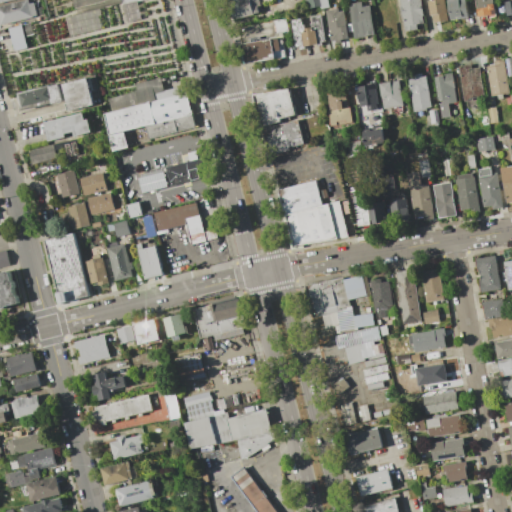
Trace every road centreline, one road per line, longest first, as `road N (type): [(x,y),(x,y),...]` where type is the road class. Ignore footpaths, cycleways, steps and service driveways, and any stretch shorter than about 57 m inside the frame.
road 1 (residential): [(232,83),(511,35)]
road 2 (residential): [(453,240),(496,511)]
road 3 (residential): [(279,269),(511,229)]
road 4 (residential): [(47,326),(255,274)]
road 5 (primary): [(341,511),(288,304)]
road 6 (primary): [(265,316),(314,511)]
road 7 (residential): [(0,138),(47,326)]
road 8 (residential): [(47,326),(95,511)]
